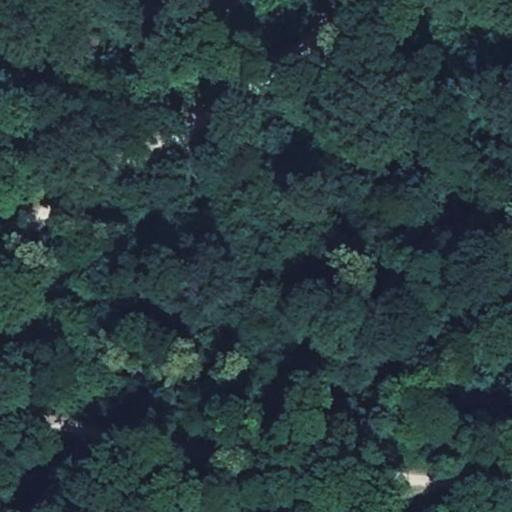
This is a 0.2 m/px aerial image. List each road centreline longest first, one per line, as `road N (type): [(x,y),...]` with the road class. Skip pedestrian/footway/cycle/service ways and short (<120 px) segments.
road 1 (track): [(511,486),(413,482),(0,426)]
road 2 (track): [(374,0),(166,146),(0,229)]
